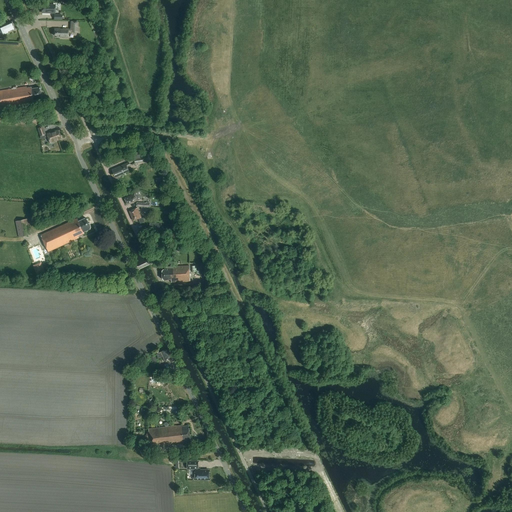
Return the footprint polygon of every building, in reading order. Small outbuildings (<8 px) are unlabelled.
[(54,13),(54,5),(43,5),(43,13),(54,13)] [(15,29),(11,22),(0,26),(0,31),(2,36),(9,33),(9,32),(15,29)] [(68,29),(68,28),(62,28),(62,29),(60,29),(60,28),(54,28),(54,36),(55,36),(55,38),(60,38),(62,38),(68,38),(68,32),(78,33),(78,22),(70,22),(70,29),(68,29)] [(0,109),(34,103),(33,100),(42,99),(41,87),(32,89),(32,87),(27,88),(26,87),(0,91),(0,109)] [(46,134),(44,126),(38,128),(40,136),(46,134)] [(50,143),(62,139),(59,130),(47,134),(50,143)] [(129,162),(112,170),(113,171),(115,176),(116,177),(129,171),(127,167),(130,165),(129,162)] [(135,193),(124,198),(128,205),(138,201),(135,193)] [(141,218),(141,217),(142,217),(137,208),(130,211),(133,220),(139,218),(139,219),(141,223),(145,221),(143,217),(141,218)] [(79,238),(78,236),(84,233),(83,232),(90,229),(91,227),(90,225),(88,224),(88,223),(88,221),(87,219),(86,218),(79,221),(77,219),(41,235),(48,251),(79,238)] [(31,235),(28,219),(16,221),(19,238),(31,235)] [(35,264),(38,274),(47,271),(43,261),(35,264)] [(190,282),(190,266),(167,267),(167,269),(164,270),(164,269),(163,269),(162,271),(162,279),(163,280),(164,280),(171,280),(171,283),(190,282)] [(158,350),(153,353),(154,355),(156,354),(158,358),(162,356),(164,361),(166,360),(166,359),(171,357),(168,349),(159,353),(158,350)] [(171,371),(168,363),(162,366),(165,374),(171,371)] [(149,429),(151,448),(191,443),(188,426),(176,428),(176,426),(149,429)] [(187,469),(193,469),(193,480),(209,480),(209,470),(200,470),(200,469),(198,469),(198,461),(187,461),(187,469)]
